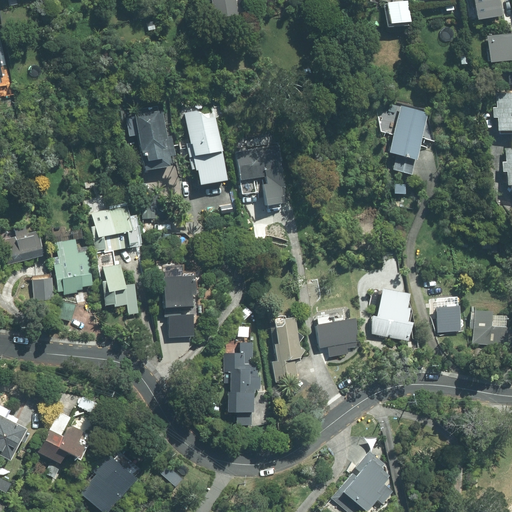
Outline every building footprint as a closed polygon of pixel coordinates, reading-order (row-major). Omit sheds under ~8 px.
[(209,0),(213,20),(237,17),(234,0),(209,0)] [(407,0),(397,0),(387,1),(389,24),(410,22),(407,0)] [(472,0),(476,20),(501,15),(498,0),(472,0)] [(156,15),(145,17),(148,32),(159,29),(156,15)] [(511,33),(485,35),(487,62),(511,60),(511,33)] [(439,45),(438,35),(426,36),(426,46),(439,45)] [(495,105),(489,105),(489,120),(495,120),(496,132),(511,131),(511,90),(494,91),(495,105)] [(226,181),(210,100),(182,105),(190,143),(185,144),(190,171),(196,170),(199,187),(226,181)] [(163,106),(128,113),(139,176),(175,169),(163,106)] [(427,114),(399,106),(387,154),(393,155),(390,170),(411,176),(427,114)] [(511,134),(511,151),(504,151),(505,161),(500,161),(501,171),(504,171),(504,185),(511,184),(511,134)] [(259,179),(261,190),(283,186),(277,145),(235,152),(241,194),(253,192),(251,180),(259,179)] [(133,233),(126,205),(86,214),(108,309),(125,305),(127,316),(137,314),(130,285),(124,286),(119,265),(114,266),(111,251),(128,247),(126,234),(133,233)] [(0,231),(0,244),(1,247),(6,246),(9,257),(18,254),(20,263),(41,257),(34,231),(26,233),(24,225),(0,231)] [(55,235),(50,235),(57,293),(92,288),(87,253),(77,255),(76,252),(85,241),(77,234),(74,237),(73,226),(54,229),(55,235)] [(191,272),(161,274),(162,317),(165,317),(166,336),(194,335),(191,272)] [(24,290),(5,289),(4,312),(23,313),(24,290)] [(409,293),(381,289),(376,318),(371,317),(369,334),(407,340),(410,321),(406,320),(408,307),(406,307),(409,293)] [(77,303),(56,297),(48,322),(69,328),(77,303)] [(472,329),(472,344),(510,345),(511,327),(504,327),(504,317),(491,317),(491,311),(475,311),(476,307),(469,307),(468,328),(472,329)] [(292,316),(266,320),(276,386),(300,382),(297,361),(304,350),(296,346),(292,316)] [(346,349),(357,347),(352,318),(315,325),(319,348),(325,347),(327,358),(347,354),(346,349)] [(251,343),(249,343),(238,342),(238,353),(225,352),(223,383),(229,383),(228,392),(225,392),(224,413),(251,414),(252,393),(254,393),(254,389),(258,390),(259,376),(256,376),(257,366),(250,365),(251,343)] [(86,389),(75,403),(88,413),(99,399),(86,389)] [(7,410),(0,406),(0,455),(10,460),(14,452),(16,453),(27,429),(14,423),(16,418),(5,413),(7,410)] [(89,418),(79,422),(84,434),(94,430),(89,418)] [(59,430),(48,425),(35,454),(57,464),(63,452),(78,459),(86,441),(78,438),(82,429),(63,421),(59,430)] [(97,511),(103,511),(140,469),(110,443),(86,471),(92,475),(76,494),(97,511)] [(386,465),(367,450),(329,498),(346,511),(363,511),(377,495),(384,500),(393,490),(382,482),(387,476),(382,471),(386,465)]
